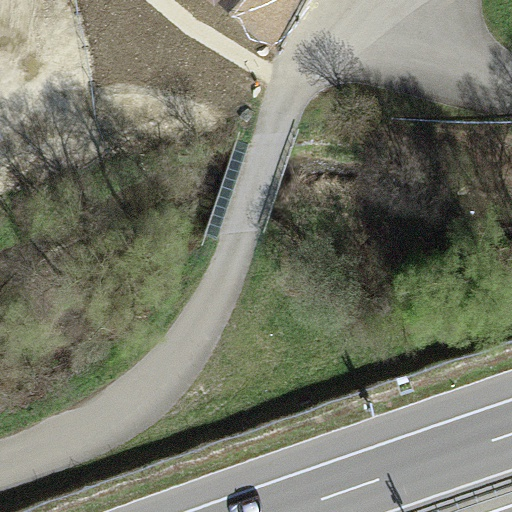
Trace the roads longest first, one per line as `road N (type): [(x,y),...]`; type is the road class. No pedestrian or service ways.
road 1 (unclassified): [(0,463),(114,418),(180,357),(223,281),(286,99),(325,48),(380,0)]
road 2 (motorway): [(511,432),(285,511)]
